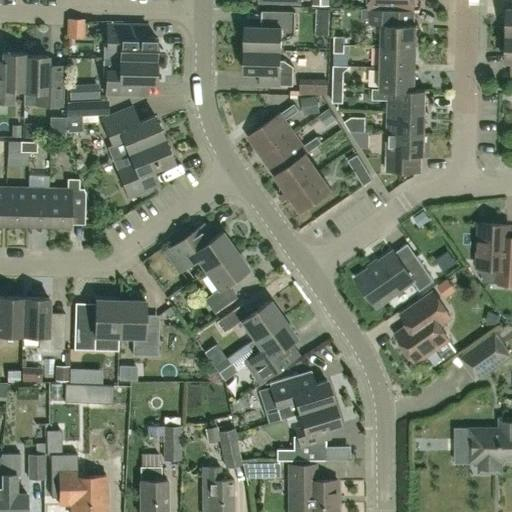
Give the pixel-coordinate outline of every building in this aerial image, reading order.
[(369,0),(369,8),(374,9),(405,9),(414,10),(414,0),(369,0)] [(374,9),(369,8),(362,8),(362,19),(374,19),(374,29),(378,33),(382,33),(382,45),(416,46),(417,24),(404,23),(405,9),(374,9)] [(245,49),(281,50),(282,39),(286,39),(295,34),(295,11),(272,10),(271,26),(246,26),(245,49)] [(91,38),(91,19),(75,19),(75,38),(91,38)] [(131,36),(132,24),(108,24),(107,41),(104,41),(104,59),(156,60),(156,37),(131,36)] [(335,36),(335,44),(345,44),(345,36),(335,36)] [(345,44),(335,44),(334,52),(344,52),(345,44)] [(382,45),(381,67),(416,68),(416,46),(382,45)] [(281,50),(245,49),(245,72),(260,72),(260,84),(293,85),(294,66),(285,60),(281,60),(281,50)] [(25,91),(26,53),(3,52),(2,77),(0,77),(0,101),(8,101),(14,92),(14,89),(24,89),(24,91),(25,91)] [(41,104),(63,105),(64,65),(49,65),(49,56),(26,55),(26,53),(25,91),(24,91),(24,104),(41,104)] [(156,60),(104,59),(103,76),(107,76),(106,94),(140,95),(140,83),(155,83),(156,60)] [(416,68),(381,67),(381,88),(426,90),(426,89),(415,89),(416,68)] [(333,79),(333,87),(344,87),(344,79),(333,79)] [(333,87),(333,95),(333,102),(343,103),(343,96),(344,87),(333,87)] [(426,90),(381,88),(374,88),(373,98),(388,98),(388,110),(426,111),(426,90)] [(82,92),(83,101),(105,100),(104,90),(82,92)] [(317,95),(300,98),(303,114),(319,112),(317,95)] [(108,101),(90,101),(66,102),(66,114),(108,113),(108,101)] [(262,156),(295,133),(286,119),(299,110),(295,103),(281,113),(248,136),(262,156)] [(129,153),(165,138),(155,115),(139,121),(133,106),(102,119),(113,146),(125,141),(129,153)] [(426,111),(388,110),(388,132),(425,133),(426,111)] [(366,131),(366,117),(356,116),(355,131),(366,131)] [(24,123),(24,137),(36,137),(37,124),(24,123)] [(11,125),(11,137),(20,137),(21,125),(11,125)] [(425,133),(388,132),(387,170),(416,171),(417,159),(421,155),(425,155),(425,133)] [(304,146),(295,133),(262,156),(276,175),(307,153),(309,152),(322,142),(318,136),(304,146)] [(165,138),(129,153),(134,163),(118,170),(129,198),(144,192),(145,196),(154,192),(152,188),(155,187),(149,171),(174,161),(165,138)] [(29,152),(29,141),(21,141),(21,151),(29,152)] [(37,141),(29,141),(29,152),(37,152),(37,141)] [(319,171),(307,153),(276,175),(286,190),(280,194),(282,197),(319,171)] [(358,154),(349,160),(364,185),(373,179),(358,154)] [(332,189),(319,171),(282,197),(284,199),(290,195),(301,210),(332,189)] [(49,188),(49,225),(71,226),(71,216),(85,216),(86,192),(84,188),(79,188),(80,179),(68,178),(67,188),(49,188)] [(28,187),(6,187),(5,224),(27,225),(28,187)] [(49,188),(28,187),(27,225),(49,225),(49,188)] [(206,270),(235,249),(222,231),(214,236),(204,222),(165,250),(175,265),(193,252),(206,270)] [(510,224),(480,223),(478,266),(508,268),(507,283),(511,283),(511,236),(510,236),(510,224)] [(235,249),(206,270),(219,289),(205,299),(215,313),(237,297),(228,283),(249,268),(235,249)] [(394,251),(356,277),(377,307),(414,281),(420,290),(434,280),(417,256),(404,265),(394,251)] [(410,326),(397,335),(415,360),(448,338),(439,324),(451,316),(434,292),(402,315),(410,326)] [(0,333),(23,334),(24,297),(0,296),(0,333)] [(50,298),(24,297),(23,334),(39,335),(39,348),(64,348),(65,313),(49,312),(50,298)] [(119,336),(120,300),(96,299),(95,317),(93,316),(89,320),(75,320),(74,349),(118,350),(119,336)] [(254,339),(284,318),(270,299),(250,314),(243,303),(216,321),(224,332),(241,320),(254,339)] [(120,300),(119,336),(133,336),(133,354),(158,355),(159,327),(145,327),(146,300),(120,300)] [(171,307),(164,312),(169,318),(175,313),(171,307)] [(249,354),(251,356),(244,362),(259,383),(299,354),(289,342),(297,337),(284,318),(254,339),(247,344),(252,352),(249,354)] [(496,332),(466,353),(460,357),(476,380),(511,355),(496,332)] [(55,366),(55,381),(68,381),(69,366),(55,366)] [(41,382),(42,367),(22,367),(21,383),(41,382)] [(0,382),(19,383),(20,368),(0,368),(0,382)] [(315,383),(311,370),(269,382),(281,419),(334,402),(327,380),(315,383)] [(351,427),(366,423),(355,376),(339,380),(351,427)] [(112,403),(113,385),(65,383),(64,401),(112,403)] [(253,421),(268,418),(263,398),(248,401),(253,421)] [(281,419),(300,413),(302,421),(300,426),(294,427),(297,436),(293,436),(293,450),(276,450),(276,460),(326,460),(325,440),(330,439),(327,428),(341,423),(334,402),(281,419)] [(500,427),(501,461),(511,461),(511,417),(500,417),(500,427)] [(91,460),(130,458),(129,426),(89,428),(91,460)] [(162,426),(163,459),(181,459),(181,426),(162,426)] [(207,441),(219,439),(224,468),(241,464),(234,428),(218,431),(217,427),(207,429),(207,441)] [(501,461),(500,427),(470,427),(470,461),(479,461),(479,471),(501,471),(501,461)] [(46,430),(46,455),(50,455),(50,496),(58,496),(59,503),(72,503),(72,511),(106,511),(106,475),(77,475),(77,453),(62,453),(61,430),(46,430)] [(45,443),(35,443),(35,453),(45,453),(45,443)] [(20,453),(2,453),(1,462),(1,511),(27,511),(27,493),(18,493),(17,474),(20,474),(20,453)] [(46,456),(45,456),(45,454),(27,454),(28,478),(45,478),(45,474),(46,474),(46,456)] [(141,454),(141,467),(141,479),(140,479),(140,511),(167,511),(167,479),(161,479),(161,466),(159,466),(158,454),(141,454)] [(289,511),(337,511),(338,480),(316,480),(316,464),(290,464),(289,511)] [(202,511),(233,511),(233,479),(221,479),(221,466),(203,466),(202,511)]
